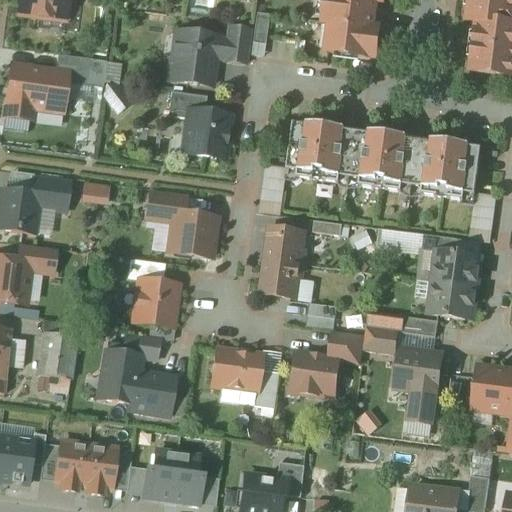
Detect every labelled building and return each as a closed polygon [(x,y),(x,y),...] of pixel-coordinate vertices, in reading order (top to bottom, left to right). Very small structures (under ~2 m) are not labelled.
[(15,0),(12,34),(64,41),(67,0),(15,0)] [(375,4),(348,0),(326,0),(323,26),(331,27),(331,26),(371,31),(372,31),(375,4)] [(511,0),(470,0),(469,11),(472,16),(471,23),(463,22),(463,23),(467,24),(477,26),(475,37),(479,41),(478,49),(470,48),(470,49),(474,50),(472,62),(476,66),(475,74),(467,73),(466,73),(471,74),(470,75),(511,80),(511,0)] [(269,18),(256,16),(252,46),(265,47),(269,18)] [(371,31),(331,26),(331,27),(327,55),(376,61),(379,32),(372,31),(371,31)] [(250,33),(228,30),(227,43),(218,41),(215,63),(224,64),(224,65),(245,68),(250,33)] [(218,41),(176,36),(172,63),(170,62),(167,83),(188,86),(189,88),(197,89),(199,88),(211,89),(215,63),(218,41)] [(72,75),(4,64),(0,90),(0,127),(32,132),(34,118),(66,123),(72,75)] [(207,100),(171,95),(168,119),(187,122),(188,115),(204,117),(207,100)] [(204,117),(188,115),(187,122),(185,142),(193,143),(191,158),(224,162),(226,147),(229,145),(230,137),(228,134),(230,121),(204,117)] [(345,131),(306,126),(306,128),(293,126),(291,145),(290,154),(287,173),(298,174),(297,181),(313,183),(313,182),(323,184),(339,187),(340,180),(350,181),(356,135),(344,133),(345,131)] [(407,139),(368,134),(368,136),(356,135),(350,181),(360,183),(359,189),(375,191),(385,192),(385,193),(401,195),(402,188),(412,190),(418,143),(407,141),(407,139)] [(469,147),(430,142),(430,145),(418,143),(412,190),(422,191),(421,197),(437,200),(438,199),(447,200),(447,201),(463,203),(464,197),(475,198),(477,179),(478,171),(479,171),(481,152),(469,150),(469,147)] [(284,171),(269,169),(263,216),(278,218),(284,171)] [(69,186),(33,181),(31,198),(39,199),(37,212),(65,216),(69,186)] [(76,204),(103,209),(107,188),(80,183),(76,204)] [(31,198),(0,194),(0,197),(0,233),(34,238),(37,212),(39,199),(31,198)] [(185,202),(150,197),(146,223),(173,226),(174,216),(183,218),(185,202)] [(493,199),(478,197),(472,244),(487,246),(493,199)] [(183,218),(174,216),(173,226),(169,256),(173,256),(174,259),(188,261),(190,259),(211,262),(216,222),(183,218)] [(342,228),(315,225),(313,236),(341,240),(342,228)] [(305,237),(292,235),(292,232),(282,231),(282,234),(269,232),(265,263),(303,268),(305,254),(302,254),(305,237)] [(458,243),(425,238),(422,253),(438,255),(438,254),(456,257),(458,243)] [(17,266),(0,263),(0,305),(14,307),(15,299),(25,300),(28,275),(52,278),(55,253),(20,248),(17,266)] [(456,257),(438,254),(438,255),(436,269),(440,274),(438,287),(476,292),(479,266),(474,259),(456,257)] [(165,268),(129,263),(127,283),(139,285),(139,284),(162,287),(165,268)] [(303,268),(265,263),(260,297),(296,302),(299,282),(301,282),(303,268)] [(162,287),(139,284),(139,285),(134,326),(151,329),(171,331),(177,289),(162,287)] [(476,292),(438,287),(436,299),(432,302),(430,318),(465,323),(472,318),(476,292)] [(337,311),(309,307),(306,331),(334,334),(337,311)] [(438,325),(404,320),(402,335),(436,340),(438,325)] [(171,331),(151,329),(149,340),(172,344),(173,332),(171,331)] [(397,335),(366,331),(365,340),(363,354),(394,359),(397,335)] [(10,333),(0,332),(0,398),(3,398),(10,333)] [(365,340),(334,335),(330,361),(339,362),(339,364),(361,368),(363,354),(365,340)] [(76,342),(44,337),(38,379),(69,384),(76,342)] [(174,382),(137,376),(140,361),(122,358),(123,348),(107,345),(97,402),(129,407),(128,413),(168,419),(174,382)] [(444,355),(398,349),(392,395),(409,397),(405,426),(434,430),(444,355)] [(261,360),(216,354),(211,389),(255,395),(256,395),(259,378),(261,360)] [(330,361),(293,356),(288,389),(301,391),(300,397),(334,402),(339,364),(339,362),(330,361)] [(511,374),(478,370),(473,413),(511,417),(511,374)] [(277,381),(259,378),(256,395),(255,395),(253,410),(273,412),(277,381)] [(45,385),(37,385),(36,410),(44,411),(45,385)] [(354,423),(366,438),(380,428),(368,412),(354,423)] [(32,428),(7,425),(5,434),(0,469),(0,470),(26,474),(32,428)] [(88,449),(60,445),(54,485),(62,486),(62,489),(62,493),(75,495),(76,491),(82,492),(88,449)] [(115,453),(88,449),(82,492),(88,492),(87,496),(101,498),(102,491),(110,492),(115,453)] [(176,457),(155,454),(152,473),(145,472),(144,486),(142,500),(164,503),(163,507),(169,508),(176,457)] [(198,460),(176,457),(169,508),(176,509),(176,505),(198,508),(201,484),(202,480),(195,479),(198,460)] [(305,470),(278,466),(276,483),(286,485),(284,500),(301,502),(305,470)] [(276,483),(245,479),(240,511),(282,511),(284,500),(286,485),(276,483)] [(485,511),(490,482),(471,480),(466,511),(485,511)] [(456,511),(458,496),(412,490),(411,493),(408,511),(456,511)] [(408,511),(411,493),(398,492),(395,511),(408,511)]
